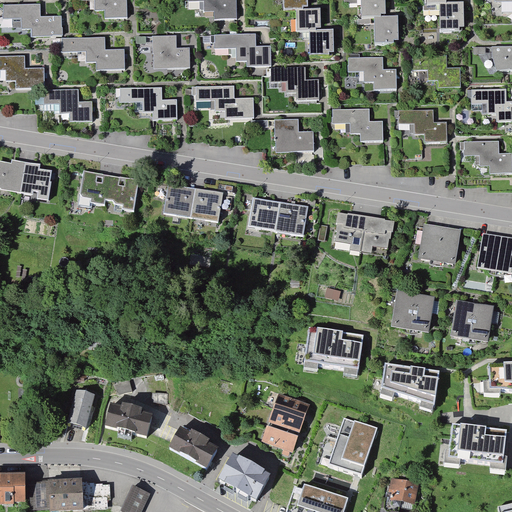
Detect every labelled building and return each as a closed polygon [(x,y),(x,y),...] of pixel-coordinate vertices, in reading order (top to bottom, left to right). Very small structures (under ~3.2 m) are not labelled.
[(114,0),(78,0),(78,4),(94,4),(94,13),(106,13),(106,21),(128,21),(128,2),(115,2),(114,0)] [(224,0),(189,0),(189,5),(205,4),(206,14),(216,14),(216,23),(238,23),(237,2),(225,3),(224,0)] [(284,0),(285,14),(297,14),(298,35),(304,35),(304,59),(334,58),(334,34),(322,34),(322,11),(309,12),(308,0),(284,0)] [(349,0),(349,1),(362,1),(362,21),(376,20),(376,46),(399,46),(399,20),(387,20),(386,0),(349,0)] [(452,0),(427,0),(428,9),(439,8),(440,35),(465,34),(464,7),(453,7),(452,0)] [(42,7),(3,8),(4,23),(22,22),(22,32),(32,32),(32,39),(64,39),(64,18),(42,18),(42,7)] [(258,36),(214,37),(215,52),(236,51),(237,63),(248,63),(248,70),(272,69),(271,48),(258,49),(258,36)] [(106,39),(52,41),(53,56),(86,54),(86,65),(97,65),(97,72),(126,71),(125,51),(107,52),(106,39)] [(176,39),(153,40),(154,72),(191,71),(190,50),(177,51),(176,39)] [(511,49),(493,50),(493,60),(498,73),(511,73),(511,49)] [(25,56),(0,56),(0,70),(4,71),(5,80),(16,80),(16,91),(44,90),(44,68),(25,68),(25,56)] [(384,59),(348,60),(348,75),(364,74),(364,84),(374,84),(375,92),(398,92),(397,71),(384,72),(384,59)] [(438,82),(438,91),(462,91),(461,69),(447,69),(446,59),(412,60),(412,73),(428,72),(428,83),(438,82)] [(307,70),(272,72),(273,85),(287,85),(288,96),(297,95),(297,104),(321,103),(320,81),(307,82),(307,70)] [(235,87),(197,89),(197,106),(215,105),(216,115),(227,114),(227,121),(255,120),(255,99),(235,100),(235,87)] [(162,90),(119,91),(120,105),(143,105),(143,115),(153,115),(153,123),(178,122),(178,102),(162,103),(162,90)] [(509,91),(471,92),(472,106),(485,106),(485,116),(497,116),(497,127),(511,126),(511,102),(509,103),(509,91)] [(77,93),(45,94),(45,108),(59,108),(60,119),(71,118),(71,126),(92,125),(92,106),(78,106),(77,93)] [(370,111),(333,112),(334,126),(351,126),(351,137),(361,136),(362,145),(384,145),(383,124),(371,124),(370,111)] [(433,113),(399,114),(400,126),(416,126),(416,138),(426,138),(426,145),(448,144),(447,124),(433,125),(433,113)] [(300,121),(276,122),(277,155),(314,154),(313,134),(300,134),(300,121)] [(500,143),(464,144),(464,160),(478,160),(478,168),(491,167),(491,176),(511,175),(511,154),(500,155),(500,143)] [(11,165),(0,162),(0,192),(32,197),(33,193),(40,194),(38,202),(49,203),(54,174),(41,172),(42,166),(12,161),(11,165)] [(139,183),(85,174),(81,199),(91,201),(90,207),(105,209),(106,203),(115,205),(114,210),(134,213),(139,183)] [(224,195),(170,186),(165,216),(219,225),(224,195)] [(309,207),(254,199),(249,230),(304,239),(309,207)] [(394,222),(339,214),(334,245),(352,248),(351,253),(372,256),(373,250),(390,252),(394,222)] [(462,232),(426,226),(420,262),(456,268),(462,232)] [(511,239),(484,235),(478,273),(511,278),(511,239)] [(321,286),(319,297),(325,299),(328,287),(321,286)] [(342,292),(328,289),(326,298),(340,302),(342,292)] [(436,299),(398,294),(393,331),(430,337),(436,299)] [(496,310),(458,304),(452,340),(490,346),(496,310)] [(364,339),(309,331),(304,366),(359,373),(364,339)] [(511,366),(488,368),(490,394),(511,396),(511,366)] [(439,374),(385,367),(381,392),(434,409),(439,374)] [(96,398),(77,393),(68,427),(87,432),(96,398)] [(279,397),(274,411),(305,422),(310,408),(279,397)] [(153,417),(111,407),(106,431),(147,440),(153,417)] [(300,437),(305,422),(274,411),(268,426),(300,437)] [(344,419),(328,470),(362,481),(378,430),(344,419)] [(507,432),(452,426),(448,462),(503,468),(507,432)] [(220,451),(183,429),(170,451),(207,473),(220,451)] [(262,445),(293,456),(298,442),(267,430),(262,445)] [(272,478),(234,458),(220,484),(258,505),(272,478)] [(27,475),(0,475),(0,509),(28,509),(27,475)] [(84,511),(83,481),(48,483),(50,511),(84,511)] [(420,487),(393,481),(388,503),(416,508),(420,487)] [(287,511),(345,511),(349,502),(304,488),(303,492),(294,490),(287,511)] [(144,511),(152,497),(135,489),(123,511),(144,511)]
